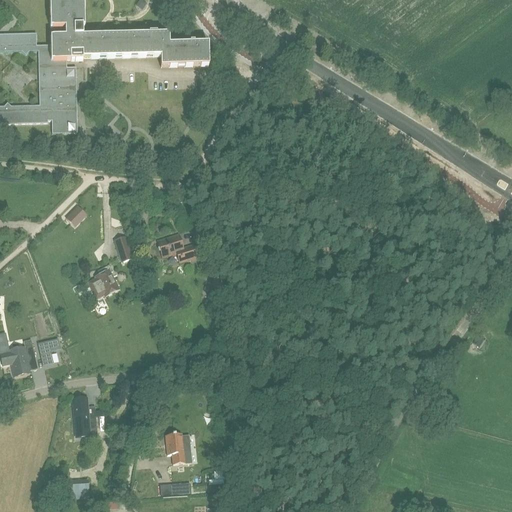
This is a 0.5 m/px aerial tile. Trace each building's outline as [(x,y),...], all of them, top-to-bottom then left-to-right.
[(0,125),(48,125),(48,122),(52,122),(52,125),(52,133),(52,136),(69,136),(77,135),(76,69),(67,70),(63,70),(63,66),(63,63),(66,63),(83,63),(83,62),(83,60),(161,58),(161,69),(208,68),(208,67),(208,46),(169,46),(168,36),(164,37),(160,37),(92,38),(90,38),(82,38),(82,6),(82,1),(81,0),(51,0),(52,30),(65,30),(65,39),(55,39),(52,39),(52,44),(52,47),(36,48),(36,36),(31,36),(18,36),(0,36),(0,125)] [(74,228),(86,216),(78,208),(66,220),(74,228)] [(182,250),(178,236),(157,243),(163,259),(177,254),(180,264),(198,258),(194,246),(182,250)] [(121,264),(132,260),(125,238),(114,242),(121,264)] [(105,298),(119,291),(110,274),(112,273),(109,267),(98,272),(100,276),(95,278),(96,280),(88,284),(96,300),(104,296),(105,298)] [(223,279),(222,276),(211,280),(212,282),(211,283),(216,300),(230,296),(224,279),(223,279)] [(7,346),(0,347),(0,356),(2,367),(10,366),(13,378),(31,374),(30,372),(28,361),(35,359),(31,341),(23,343),(24,348),(9,351),(8,352),(7,346)] [(50,353),(60,351),(58,341),(38,345),(43,367),(53,365),(50,353)] [(480,350),(485,354),(491,347),(485,343),(480,350)] [(89,433),(96,432),(95,418),(89,419),(87,399),(72,401),(76,439),(90,438),(89,433)] [(180,436),(164,438),(167,458),(170,457),(171,465),(193,463),(192,455),(182,456),(180,436)] [(214,480),(228,479),(227,471),(213,472),(214,480)] [(71,497),(89,496),(88,482),(70,483),(71,497)] [(177,486),(178,497),(191,496),(190,485),(177,486)] [(224,486),(209,487),(209,494),(225,493),(224,486)]
